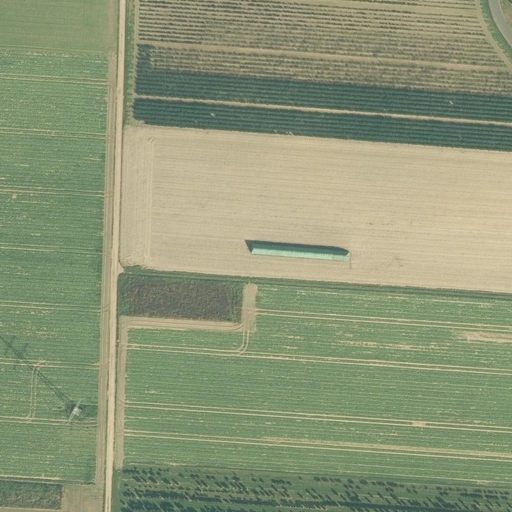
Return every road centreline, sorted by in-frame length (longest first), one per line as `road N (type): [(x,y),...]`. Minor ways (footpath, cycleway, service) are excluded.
road 1 (track): [(511,297),(115,271)]
road 2 (track): [(108,511),(118,219)]
road 3 (track): [(123,0),(118,219)]
